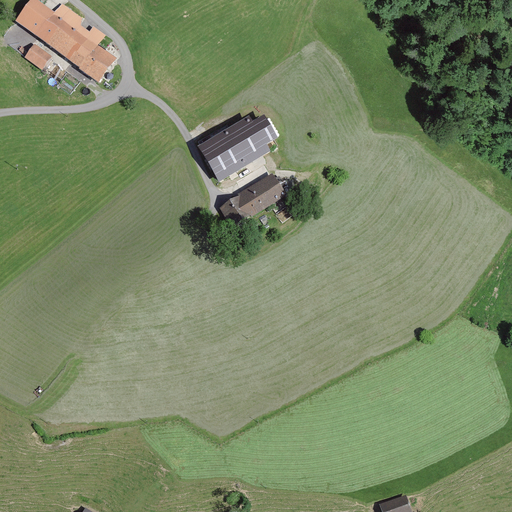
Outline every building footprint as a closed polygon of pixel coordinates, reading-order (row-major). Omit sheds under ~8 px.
[(120,61),(60,12),(42,35),(102,83),(120,61)] [(27,53),(44,65),(54,52),(36,39),(27,53)] [(243,132),(202,155),(220,186),(261,162),(243,132)] [(270,181),(213,213),(228,238),(284,207),(270,181)] [(388,511),(420,511),(414,495),(386,505),(388,511)] [(85,503),(81,511),(105,511),(106,511),(85,503)]
